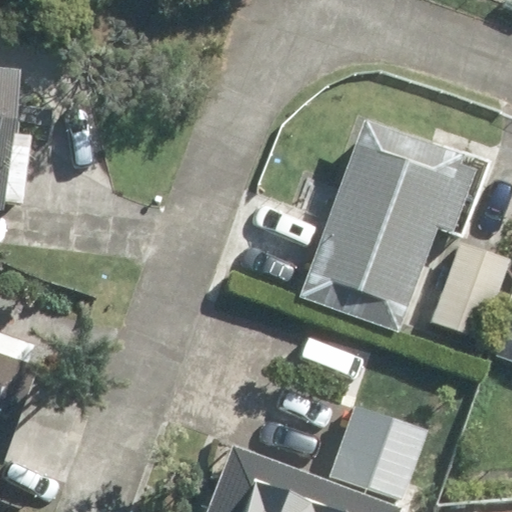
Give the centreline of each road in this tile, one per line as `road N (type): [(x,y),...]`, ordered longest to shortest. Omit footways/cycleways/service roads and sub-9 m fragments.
road 1 (residential): [(269,0),(87,511)]
road 2 (residential): [(298,0),(511,69)]
